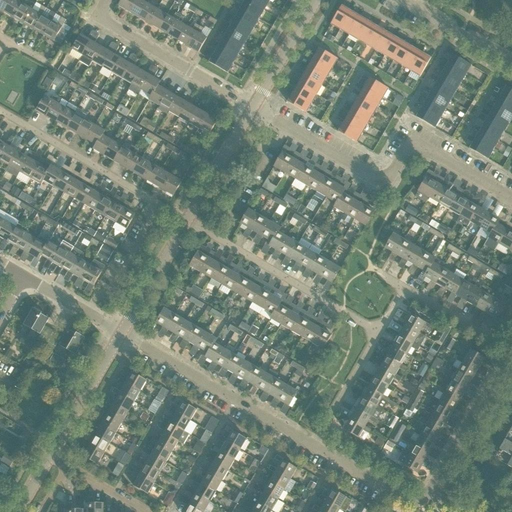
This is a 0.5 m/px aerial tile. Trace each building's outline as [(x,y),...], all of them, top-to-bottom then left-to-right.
[(12,0),(0,0),(0,10),(5,13),(12,0)] [(12,0),(5,13),(14,19),(23,4),(25,0),(19,0),(18,2),(15,0),(12,0)] [(130,12),(136,0),(123,0),(119,6),(130,12)] [(139,18),(148,4),(140,0),(136,0),(130,12),(139,18)] [(260,20),(266,11),(246,0),(241,9),(260,20)] [(246,0),(266,11),(271,2),(266,0),(246,0)] [(33,10),(37,4),(32,1),(28,8),(23,5),(23,4),(14,19),(24,24),(32,10),(33,10)] [(24,24),(34,30),(42,16),(43,16),(47,9),(37,3),(37,4),(33,10),(32,10),(24,24)] [(149,24),(157,10),(148,4),(139,18),(149,24)] [(191,5),(191,6),(187,4),(184,9),(187,12),(189,9),(195,13),(197,9),(191,5)] [(340,30),(351,11),(343,6),(331,25),(340,30)] [(72,11),(71,13),(77,16),(79,12),(80,11),(74,8),(72,11)] [(42,16),(34,30),(44,36),(52,22),(57,14),(47,9),(43,16),(42,16)] [(255,29),(260,20),(241,9),(236,18),(255,29)] [(159,30),(167,16),(157,10),(149,24),(159,30)] [(349,36),(360,16),(351,11),(340,30),(349,36)] [(169,35),(181,15),(177,13),(173,19),(167,16),(159,30),(169,35)] [(52,22),(44,36),(54,42),(61,45),(69,31),(62,27),(67,20),(57,14),(52,22)] [(187,27),(181,24),(185,18),(181,15),(169,35),(179,41),(187,27)] [(358,41),(369,21),(360,16),(349,36),(358,41)] [(250,38),(255,29),(236,18),(230,27),(250,38)] [(367,46),(378,27),(369,21),(358,41),(367,46)] [(189,47),(200,27),(196,24),(192,30),(187,27),(179,41),(189,47)] [(207,39),(201,35),(205,29),(200,27),(189,47),(199,53),(207,39)] [(245,47),(250,38),(230,27),(225,36),(245,47)] [(376,51),(387,32),(378,27),(367,46),(376,51)] [(80,60),(96,32),(94,31),(92,32),(88,39),(81,35),(72,49),(73,50),(70,55),(80,60)] [(92,61),(101,47),(95,43),(100,36),(99,34),(96,32),(80,60),(80,61),(90,67),(93,61),(92,61)] [(385,57),(396,37),(387,32),(376,51),(385,57)] [(239,56),(245,47),(225,36),(220,45),(239,56)] [(393,62),(405,42),(396,37),(385,57),(393,62)] [(402,67),(414,48),(405,42),(393,62),(402,67)] [(102,67),(115,44),(113,43),(111,44),(107,50),(101,47),(92,61),(93,61),(102,67)] [(112,73),(121,58),(115,55),(119,48),(118,46),(115,44),(102,67),(112,73)] [(234,65),(239,56),(220,45),(215,54),(234,65)] [(411,72),(423,53),(414,48),(402,67),(411,72)] [(314,58),(333,69),(338,60),(319,49),(314,58)] [(423,53),(411,72),(420,78),(432,58),(423,53)] [(229,74),(234,65),(215,54),(210,63),(229,74)] [(122,79),(135,56),(134,55),(131,55),(127,62),(121,58),(112,73),(122,79)] [(448,64),(467,76),(473,67),(453,55),(448,64)] [(132,85),(140,70),(134,66),(139,59),(138,57),(135,56),(122,79),(132,85)] [(328,78),(333,69),(314,58),(309,66),(328,78)] [(462,85),(467,76),(448,64),(443,73),(462,85)] [(142,90),(155,67),(153,66),(151,67),(147,74),(140,70),(132,85),(132,84),(129,89),(139,95),(142,90)] [(323,87),(328,78),(309,66),(304,75),(323,87)] [(158,86),(161,82),(154,78),(158,71),(158,69),(155,67),(142,90),(152,96),(158,86)] [(72,75),(73,73),(66,69),(63,74),(70,78),(72,75)] [(457,93),(462,85),(443,73),(438,82),(457,93)] [(77,78),(72,75),(70,78),(79,83),(82,80),(77,77),(77,78)] [(318,96),(323,87),(304,75),(298,84),(318,96)] [(47,78),(43,85),(50,89),(54,82),(47,78)] [(384,98),(389,89),(390,89),(370,78),(365,87),(384,98)] [(0,84),(5,85),(4,97),(12,98),(13,82),(0,81),(0,84)] [(452,102),(457,93),(438,82),(432,91),(452,102)] [(93,84),(89,90),(99,95),(101,92),(97,90),(99,87),(93,84)] [(312,104),(318,96),(298,84),(293,93),(312,104)] [(84,98),(88,91),(79,86),(76,89),(82,93),(80,96),(84,98)] [(168,92),(158,86),(152,96),(149,100),(160,106),(168,92)] [(511,102),(511,89),(506,86),(501,95),(511,102)] [(379,107),(384,98),(365,87),(359,96),(379,107)] [(447,111),(452,102),(432,91),(427,100),(447,111)] [(170,112),(178,98),(168,92),(160,106),(170,112)] [(104,93),(102,97),(109,101),(111,97),(104,93)] [(307,113),(312,104),(293,93),(288,102),(307,113)] [(48,117),(59,97),(56,95),(52,100),(46,96),(37,111),(48,117)] [(405,98),(399,95),(393,104),(399,108),(405,98)] [(511,113),(511,102),(501,95),(496,104),(511,113)] [(374,116),(379,107),(359,96),(354,105),(374,116)] [(66,108),(60,104),(63,99),(59,97),(48,117),(57,123),(66,108)] [(180,118),(188,104),(178,98),(170,112),(180,118)] [(441,120),(447,111),(427,100),(422,108),(441,120)] [(189,123),(198,109),(188,104),(180,118),(189,123)] [(510,124),(511,120),(511,113),(496,104),(490,113),(510,124)] [(368,125),(374,116),(354,105),(349,114),(368,125)] [(116,112),(126,117),(130,111),(120,106),(116,112)] [(67,128),(76,114),(66,108),(57,123),(67,128)] [(436,129),(441,120),(422,108),(417,117),(436,129)] [(199,129),(207,115),(198,109),(189,123),(199,129)] [(330,109),(325,118),(331,121),(336,112),(330,109)] [(505,133),(510,124),(490,113),(485,122),(505,133)] [(77,134),(85,119),(76,114),(67,128),(77,134)] [(363,134),(368,125),(349,114),(344,123),(363,134)] [(207,115),(199,129),(210,135),(218,121),(207,115)] [(145,117),(140,124),(147,128),(151,121),(145,117)] [(87,140),(95,125),(85,119),(77,134),(87,140)] [(151,121),(147,128),(153,132),(156,128),(155,128),(158,124),(151,121)] [(500,142),(505,133),(485,122),(480,131),(500,142)] [(358,143),(363,134),(344,123),(339,132),(358,143)] [(103,135),(103,136),(106,131),(95,125),(87,140),(97,146),(103,135)] [(23,131),(16,140),(25,147),(32,139),(23,131)] [(494,151),(500,142),(480,131),(475,140),(494,151)] [(0,159),(8,145),(7,145),(0,140),(3,135),(0,132),(0,159)] [(113,141),(103,136),(103,135),(97,146),(94,150),(104,156),(113,141)] [(0,159),(0,167),(7,172),(10,166),(19,151),(17,150),(11,147),(14,141),(12,140),(10,139),(7,145),(8,145),(0,159)] [(489,160),(494,151),(475,140),(470,148),(489,160)] [(114,161),(123,147),(113,141),(104,156),(114,161)] [(24,147),(22,146),(20,145),(17,150),(19,151),(10,166),(7,172),(17,178),(20,172),(29,157),(27,157),(21,153),(24,147)] [(124,167),(136,147),(132,145),(129,151),(123,147),(114,161),(124,167)] [(148,145),(145,150),(151,153),(154,148),(148,145)] [(283,172),(292,158),(285,154),(289,148),(285,145),(281,152),(283,153),(275,167),(283,172)] [(142,158),(136,155),(140,150),(136,147),(124,167),(134,173),(142,158)] [(508,159),(511,152),(511,149),(508,147),(503,156),(508,159)] [(17,178),(17,179),(27,185),(31,178),(39,164),(38,163),(31,159),(34,153),(33,152),(31,151),(27,157),(29,157),(20,172),(17,178)] [(294,178),(302,164),(296,160),(299,154),(295,152),(292,158),(283,172),(294,178)] [(44,159),(43,158),(41,157),(38,163),(39,164),(31,178),(42,185),(44,180),(50,170),(41,165),(44,159)] [(144,179),(152,164),(142,158),(134,173),(144,179)] [(294,178),(290,184),(300,190),(304,184),(313,170),(306,166),(309,160),(306,158),(302,164),(294,178)] [(63,172),(61,171),(54,167),(57,161),(54,159),(50,165),(52,166),(50,170),(44,180),(54,186),(63,172)] [(154,184),(162,170),(152,164),(144,179),(154,184)] [(315,191),(323,176),(317,172),(320,166),(316,164),(313,170),(304,184),(315,191)] [(68,167),(66,166),(64,165),(61,171),(63,172),(54,186),(64,192),(73,178),(71,177),(65,173),(68,167)] [(163,190),(172,176),(162,170),(154,184),(163,190)] [(325,196),(333,182),(327,178),(330,172),(326,170),(323,176),(315,191),(325,196)] [(438,183),(436,182),(429,178),(433,173),(429,170),(425,176),(427,177),(416,197),(426,203),(429,198),(438,183)] [(79,173),(77,172),(75,171),(71,177),(73,178),(64,192),(75,198),(83,184),(82,183),(75,179),(79,173)] [(163,190),(174,196),(182,182),(172,176),(163,190)] [(344,188),(337,184),(341,178),(337,176),(333,182),(325,196),(336,203),(341,193),(344,188)] [(448,189),(447,188),(440,184),(443,179),(440,176),(436,182),(438,183),(429,198),(440,204),(448,189)] [(89,179),(87,178),(85,177),(82,183),(83,184),(75,198),(85,205),(94,190),(92,189),(86,185),(89,179)] [(99,185),(97,184),(95,183),(92,189),(94,190),(85,205),(95,211),(104,196),(103,195),(96,191),(99,185)] [(459,196),(457,195),(450,191),(453,185),(450,183),(447,188),(448,189),(440,204),(450,210),(459,196)] [(7,184),(3,190),(8,193),(12,187),(7,184)] [(271,184),(267,190),(269,191),(273,193),(275,189),(277,187),(271,184)] [(14,186),(10,193),(18,198),(22,191),(14,186)] [(110,191),(108,190),(106,189),(103,195),(104,196),(95,211),(106,217),(114,202),(113,201),(106,197),(110,191)] [(469,201),(468,200),(461,196),(464,191),(460,189),(457,195),(459,196),(450,210),(461,216),(469,201)] [(354,219),(362,204),(355,200),(359,194),(355,192),(351,198),(343,212),(354,219)] [(21,194),(19,198),(24,202),(29,205),(33,199),(22,193),(21,194)] [(336,203),(334,207),(343,212),(351,198),(341,193),(336,203)] [(120,197),(118,196),(116,195),(113,201),(114,202),(106,217),(116,223),(125,208),(123,207),(116,203),(120,197)] [(479,207),(478,206),(471,203),(475,197),(471,195),(468,200),(469,201),(461,216),(466,219),(463,224),(468,227),(471,222),(479,207)] [(289,203),(294,206),(297,200),(292,197),(289,203)] [(366,226),(374,212),(366,207),(369,200),(366,198),(362,204),(354,219),(366,226)] [(130,203),(128,202),(127,201),(123,207),(125,208),(116,223),(127,229),(135,214),(127,209),(130,203)] [(490,213),(488,212),(481,209),(485,203),(481,201),(478,206),(479,207),(471,222),(481,228),(490,213)] [(33,214),(32,216),(36,218),(39,212),(29,206),(26,210),(33,214)] [(327,217),(333,210),(328,207),(322,214),(327,217)] [(500,220),(498,218),(491,215),(495,209),(491,207),(488,212),(490,213),(481,228),(491,234),(492,234),(498,224),(500,220)] [(251,230),(260,216),(249,209),(241,223),(251,230)] [(262,236),(270,222),(260,216),(251,230),(262,236)] [(58,223),(56,222),(49,218),(47,222),(54,226),(57,228),(62,220),(60,219),(58,223)] [(16,227),(6,221),(0,231),(0,235),(9,241),(16,227)] [(432,221),(429,225),(438,230),(441,226),(432,221)] [(69,232),(72,226),(65,222),(61,228),(69,232)] [(278,232),(279,233),(282,228),(270,222),(262,236),(272,242),(273,242),(278,232)] [(511,246),(511,232),(510,231),(511,227),(511,223),(510,222),(506,229),(508,230),(500,244),(510,250),(511,246)] [(27,233),(26,233),(28,230),(18,224),(16,227),(9,241),(19,247),(27,233)] [(506,229),(498,224),(492,234),(491,234),(489,238),(500,244),(508,230),(506,229)] [(452,231),(442,225),(438,231),(448,237),(452,231)] [(72,226),(69,232),(77,237),(80,231),(72,226)] [(289,238),(279,233),(278,232),(273,242),(272,242),(269,246),(281,253),(289,238)] [(29,253),(37,240),(27,233),(19,247),(29,253)] [(103,235),(100,240),(104,242),(109,236),(104,233),(103,235)] [(487,247),(489,235),(481,233),(479,245),(487,247)] [(404,241),(403,240),(393,234),(386,247),(396,254),(404,241)] [(108,238),(105,244),(115,249),(118,243),(108,238)] [(291,259),(299,244),(289,238),(281,253),(291,259)] [(48,246),(47,246),(37,240),(29,253),(40,260),(42,256),(48,246)] [(127,240),(124,245),(132,250),(135,246),(127,240)] [(60,247),(50,241),(47,246),(48,246),(42,256),(52,262),(60,247)] [(58,268),(61,270),(62,268),(75,247),(64,241),(60,247),(52,262),(58,266),(58,268)] [(414,247),(404,241),(396,254),(407,260),(414,247)] [(301,265),(310,251),(299,244),(291,259),(301,265)] [(112,255),(115,251),(108,247),(104,245),(97,256),(108,262),(112,255)] [(199,272),(208,257),(201,253),(205,247),(201,245),(197,251),(199,252),(190,266),(199,272)] [(81,260),(84,254),(85,253),(75,247),(62,268),(73,274),(81,260)] [(425,253),(424,253),(414,247),(407,260),(417,266),(425,253)] [(434,263),(436,258),(440,253),(435,250),(431,257),(425,253),(417,266),(427,272),(433,263),(434,263)] [(209,278),(218,263),(212,259),(215,253),(212,251),(208,257),(199,272),(209,278)] [(312,271),(321,257),(310,251),(301,265),(312,271)] [(476,259),(480,254),(475,251),(471,256),(476,259)] [(220,284),(228,269),(222,265),(225,259),(222,257),(218,263),(209,278),(220,284)] [(322,277),(331,263),(321,257),(312,271),(322,277)] [(444,269),(443,269),(446,264),(436,258),(434,263),(433,263),(427,272),(424,277),(435,283),(444,269)] [(91,266),(83,280),(93,286),(105,266),(95,259),(91,266)] [(83,280),(91,266),(81,260),(73,274),(83,280)] [(482,274),(487,267),(477,260),(474,264),(472,267),(479,271),(478,272),(482,274)] [(230,290),(239,275),(233,271),(236,265),(232,263),(228,269),(220,284),(230,290)] [(332,283),(341,269),(331,263),(322,277),(332,283)] [(497,270),(506,276),(511,269),(501,263),(497,270)] [(411,267),(404,277),(411,281),(418,272),(411,267)] [(495,277),(497,273),(487,267),(482,274),(486,276),(488,273),(495,277)] [(241,296),(250,281),(243,277),(246,271),(242,269),(239,275),(230,290),(241,296)] [(454,275),(444,269),(435,283),(446,289),(454,275)] [(251,302),(260,287),(254,283),(257,277),(253,275),(250,281),(241,296),(251,302)] [(456,295),(464,281),(454,275),(446,289),(456,295)] [(280,278),(275,285),(291,297),(295,291),(285,284),(286,282),(280,278)] [(475,287),(474,287),(478,280),(474,278),(470,285),(464,281),(456,295),(466,301),(475,287)] [(261,308),(270,293),(264,289),(267,283),(263,281),(260,287),(251,302),(261,308)] [(485,293),(488,287),(483,285),(480,290),(475,287),(466,301),(477,308),(485,293)] [(263,309),(260,315),(270,320),(271,318),(273,315),(272,314),(278,304),(280,300),(281,299),(274,295),(277,289),(273,287),(270,293),(261,308),(263,309)] [(498,293),(488,288),(488,287),(485,293),(477,308),(487,314),(495,299),(498,293)] [(498,320),(506,306),(509,301),(504,298),(501,303),(495,299),(487,314),(498,320)] [(290,330),(299,316),(292,312),(295,305),(292,303),(288,310),(280,324),(290,330)] [(273,315),(271,318),(280,324),(288,310),(278,304),(272,314),(273,315)] [(37,340),(45,326),(49,319),(41,315),(42,313),(34,309),(25,325),(32,330),(27,338),(24,336),(20,343),(31,349),(37,340)] [(167,329),(175,315),(164,309),(156,323),(167,329)] [(300,336),(309,321),(302,318),(306,312),(302,310),(299,316),(290,330),(300,336)] [(178,335),(186,321),(175,315),(167,329),(178,335)] [(311,342),(319,328),(313,324),(316,317),(312,315),(309,321),(300,336),(311,342)] [(406,325),(405,326),(420,334),(420,333),(423,329),(429,332),(432,327),(421,320),(412,315),(406,325)] [(188,342),(196,328),(186,321),(178,335),(188,342)] [(319,328),(311,342),(323,349),(331,335),(323,330),(327,324),(323,322),(319,328)] [(261,324),(256,331),(263,336),(268,329),(261,324)] [(446,324),(436,342),(442,346),(452,327),(451,327),(446,324)] [(45,326),(37,340),(56,351),(54,354),(50,360),(62,367),(66,360),(63,359),(68,350),(76,354),(85,338),(77,334),(77,335),(68,330),(65,337),(45,326)] [(426,337),(420,333),(420,334),(405,326),(399,336),(414,344),(414,343),(421,347),(426,337)] [(199,348),(207,334),(196,328),(188,342),(199,348)] [(254,337),(257,333),(251,329),(249,334),(254,337)] [(214,343),(215,343),(217,340),(207,334),(199,348),(208,353),(214,343)] [(418,351),(421,347),(414,343),(414,344),(399,336),(393,347),(408,354),(412,347),(418,351)] [(225,349),(215,343),(214,343),(208,353),(206,357),(216,363),(225,349)] [(332,355),(336,348),(330,344),(325,351),(332,355)] [(479,368),(479,367),(485,358),(471,350),(471,349),(465,345),(463,349),(469,353),(465,359),(465,360),(479,368)] [(415,357),(408,354),(393,347),(387,357),(402,365),(402,364),(406,357),(412,361),(415,357)] [(9,348),(5,355),(9,358),(13,351),(9,348)] [(435,357),(438,352),(431,348),(429,353),(432,354),(435,357)] [(227,370),(235,355),(225,349),(216,363),(227,370)] [(435,357),(429,354),(426,359),(432,363),(435,357)] [(237,376),(245,361),(235,355),(227,370),(237,376)] [(450,366),(453,360),(444,356),(441,362),(450,366)] [(465,360),(465,359),(459,356),(457,360),(453,366),(459,369),(458,370),(473,379),(479,368),(465,360)] [(408,368),(402,364),(402,365),(387,357),(381,367),(396,375),(400,368),(406,372),(408,368)] [(248,382),(256,368),(245,361),(237,376),(248,382)] [(426,374),(429,368),(424,365),(421,371),(426,374)] [(458,370),(459,369),(453,366),(447,376),(453,380),(453,381),(467,389),(467,388),(473,379),(458,370)] [(402,378),(396,375),(381,367),(375,378),(389,386),(390,385),(394,378),(400,382),(402,378)] [(141,392),(142,390),(147,381),(133,373),(133,371),(127,368),(125,371),(131,375),(127,381),(126,383),(141,392)] [(258,388),(266,374),(256,368),(248,382),(258,388)] [(268,394),(277,380),(266,374),(258,388),(268,394)] [(453,381),(453,380),(447,376),(445,380),(451,384),(447,390),(447,391),(461,400),(467,389),(453,381)] [(126,383),(127,381),(121,378),(119,382),(125,385),(121,392),(120,394),(135,402),(141,392),(126,383)] [(396,388),(390,385),(389,386),(375,378),(369,388),(383,396),(384,395),(388,389),(394,392),(396,388)] [(279,400),(287,386),(277,380),(268,394),(279,400)] [(417,388),(411,385),(408,390),(414,394),(417,388)] [(287,386),(279,400),(289,406),(298,392),(295,391),(287,386)] [(441,386),(435,397),(441,401),(441,402),(455,410),(461,400),(447,391),(447,390),(441,386)] [(120,394),(121,392),(115,388),(113,392),(119,396),(115,402),(114,404),(129,412),(135,402),(120,394)] [(390,399),(384,395),(383,396),(369,388),(363,398),(377,407),(378,406),(382,399),(388,403),(395,408),(397,404),(390,400),(390,399)] [(423,391),(419,388),(413,399),(417,401),(423,391)] [(159,395),(156,399),(162,403),(165,398),(159,395)] [(411,399),(405,396),(402,402),(408,405),(411,399)] [(191,421),(192,419),(197,411),(183,402),(184,401),(177,397),(175,401),(181,404),(178,411),(177,412),(191,421)] [(441,402),(441,401),(435,397),(433,401),(429,407),(435,411),(434,412),(449,420),(455,410),(441,402)] [(384,409),(378,406),(377,407),(363,398),(357,409),(371,417),(372,416),(376,410),(382,413),(384,409)] [(114,404),(115,402),(109,399),(107,402),(113,406),(109,413),(108,414),(123,423),(129,412),(114,404)] [(155,399),(149,409),(156,413),(159,409),(162,403),(156,399),(155,399)] [(419,402),(417,401),(413,399),(407,409),(412,413),(419,402)] [(242,405),(238,414),(243,417),(248,407),(242,405)] [(177,412),(178,411),(171,407),(169,411),(176,415),(172,421),(171,423),(185,431),(191,421),(177,412)] [(443,431),(449,420),(434,412),(435,411),(429,407),(427,411),(433,415),(429,421),(428,422),(443,431)] [(108,414),(109,413),(103,409),(101,413),(107,417),(103,423),(102,425),(117,433),(123,423),(108,414)] [(378,420),(372,416),(371,417),(357,409),(351,419),(365,427),(366,427),(370,420),(376,423),(378,420)] [(150,417),(144,413),(140,419),(147,422),(150,417)] [(423,418),(422,418),(413,413),(411,418),(420,423),(420,422),(427,425),(423,432),(422,433),(437,441),(443,431),(428,422),(429,421),(423,418)] [(392,430),(397,421),(399,419),(393,415),(387,426),(392,430)] [(171,423),(172,421),(165,417),(163,421),(159,428),(166,432),(165,433),(179,441),(184,445),(190,434),(185,431),(171,423)] [(102,425),(103,423),(97,419),(95,423),(101,427),(97,433),(96,435),(111,443),(117,433),(102,425)] [(367,428),(366,427),(365,427),(351,419),(345,430),(359,438),(364,430),(370,434),(375,437),(377,434),(372,431),(372,430),(367,428)] [(402,434),(406,427),(399,423),(395,430),(402,434)] [(208,424),(205,429),(212,433),(215,428),(208,424)] [(241,450),(242,448),(247,440),(233,431),(234,430),(227,426),(225,430),(231,434),(227,440),(227,442),(241,450)] [(105,452),(111,443),(96,435),(97,433),(88,428),(86,432),(95,437),(91,444),(90,446),(104,454),(105,452)] [(172,452),(179,441),(165,433),(166,432),(159,428),(157,431),(164,435),(159,442),(158,444),(172,452)] [(422,433),(423,432),(416,428),(414,432),(421,435),(417,442),(416,443),(431,451),(437,441),(422,433)] [(397,443),(402,434),(395,430),(390,439),(397,443)] [(227,442),(227,440),(221,436),(219,440),(226,444),(222,450),(221,452),(235,460),(241,450),(227,442)] [(158,444),(159,442),(153,438),(151,442),(157,446),(154,452),(153,454),(167,462),(172,452),(158,444)] [(380,438),(376,445),(383,449),(387,442),(380,438)] [(416,443),(417,442),(411,438),(408,443),(415,446),(411,453),(410,454),(425,462),(431,451),(416,443)] [(82,439),(80,442),(83,444),(89,447),(83,456),(98,465),(104,454),(90,446),(91,444),(85,440),(82,439)] [(511,442),(506,439),(505,439),(500,449),(511,456),(507,465),(511,467),(511,442)] [(200,454),(205,444),(199,440),(193,450),(200,454)] [(395,445),(389,441),(384,448),(391,452),(395,445)] [(114,450),(123,456),(128,448),(119,442),(114,450)] [(13,444),(9,451),(16,455),(20,448),(13,444)] [(221,452),(222,450),(216,447),(213,451),(219,454),(215,461),(214,462),(229,471),(235,460),(221,452)] [(153,454),(154,452),(147,448),(145,452),(151,456),(148,462),(147,464),(161,472),(167,462),(153,454)] [(410,454),(411,453),(405,449),(403,453),(408,456),(404,464),(418,472),(425,462),(410,454)] [(132,456),(131,456),(126,453),(121,461),(128,465),(132,456)] [(7,454),(2,461),(11,466),(15,459),(7,454)] [(191,456),(187,461),(194,464),(197,459),(191,456)] [(291,479),(292,477),(297,469),(283,460),(283,459),(278,456),(275,459),(281,463),(277,469),(277,471),(291,479)] [(214,462),(215,461),(209,457),(207,461),(213,464),(209,471),(208,473),(223,481),(229,471),(214,462)] [(147,464),(148,462),(141,459),(139,463),(145,466),(141,473),(140,475),(154,483),(161,472),(147,464)] [(253,465),(258,468),(261,462),(256,459),(253,465)] [(3,463),(0,467),(0,471),(6,476),(11,468),(3,463)] [(119,463),(113,473),(119,476),(125,466),(120,463),(119,463)] [(277,471),(277,469),(272,465),(269,469),(276,473),(272,480),(271,482),(285,490),(291,479),(277,471)] [(185,466),(182,471),(188,474),(191,469),(185,466)] [(208,473),(209,471),(203,467),(201,471),(207,475),(203,481),(202,483),(217,491),(223,481),(208,473)] [(140,475),(141,473),(135,469),(133,473),(139,477),(134,486),(148,494),(154,483),(140,475)] [(271,482),(272,480),(265,476),(263,480),(269,484),(266,490),(265,492),(279,500),(285,490),(271,482)] [(202,483),(203,481),(197,478),(195,481),(201,485),(197,492),(196,493),(211,502),(217,491),(202,483)] [(317,485),(315,484),(311,482),(307,489),(313,492),(317,485)] [(266,490),(259,486),(257,485),(254,489),(263,494),(259,500),(259,502),(272,511),(279,500),(265,492),(266,490)] [(346,511),(353,502),(347,498),(333,490),(333,488),(327,485),(325,488),(332,492),(328,498),(327,500),(341,509),(340,509),(345,511),(346,511)] [(196,493),(197,492),(191,488),(189,492),(195,496),(191,502),(190,504),(203,511),(204,511),(211,502),(196,493)] [(259,500),(253,497),(251,495),(248,499),(257,504),(253,511),(252,511),(271,511),(272,511),(259,502),(259,500)] [(327,500),(328,498),(321,495),(319,498),(325,502),(321,509),(320,511),(322,511),(338,511),(340,509),(341,509),(327,500)] [(103,511),(104,503),(94,503),(94,498),(88,498),(87,511),(103,511)] [(203,511),(190,504),(191,502),(185,499),(183,502),(189,506),(185,511),(203,511)]
